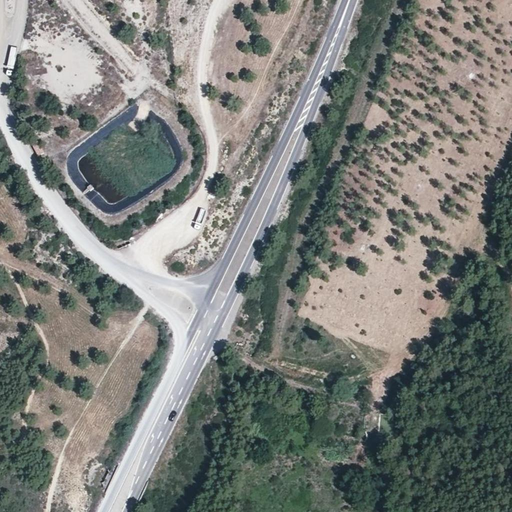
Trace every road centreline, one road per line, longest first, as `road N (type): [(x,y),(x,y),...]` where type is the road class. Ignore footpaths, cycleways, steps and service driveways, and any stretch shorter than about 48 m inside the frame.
road 1 (secondary): [(348,0),(280,175),(123,511)]
road 2 (track): [(136,278),(187,220),(212,175),(203,69),(223,0)]
